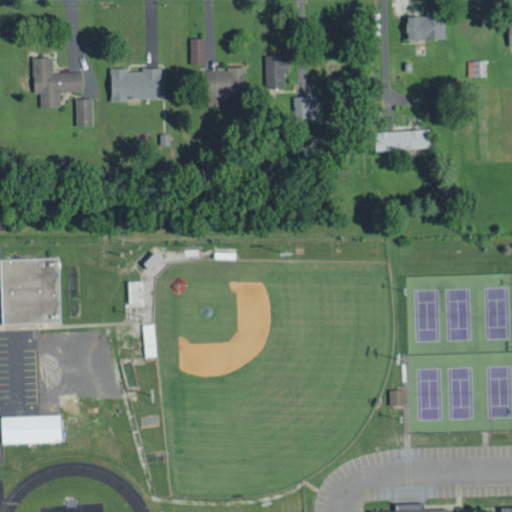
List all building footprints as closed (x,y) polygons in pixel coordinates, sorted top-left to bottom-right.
[(405,12),(406,37),(446,36),(444,12),(405,12)] [(191,62),(206,62),(205,36),(190,36),(191,62)] [(265,52),(266,85),(285,84),(285,71),(289,71),(289,52),(265,52)] [(30,55),(29,87),(39,86),(41,104),(62,105),(60,89),(81,89),(81,69),(55,70),(54,54),(30,55)] [(468,74),(487,73),(486,57),(467,58),(468,74)] [(108,65),(110,100),(134,99),(133,96),(163,96),(161,64),(108,65)] [(246,66),(209,66),(210,93),(247,92),(246,66)] [(317,93),(294,94),(294,119),(317,119),(317,93)] [(92,95),(76,96),(76,124),(93,124),(92,95)] [(376,147),(431,146),(431,127),(375,128),(376,147)] [(1,256),(3,322),(62,320),(60,254),(1,256)] [(141,278),(129,279),(129,300),(142,300),(141,278)] [(143,321),(144,354),(156,354),(155,321),(143,321)] [(403,387),(388,387),(389,402),(403,402),(403,387)] [(2,414),(3,441),(62,439),(61,412),(2,414)] [(508,511),(509,504),(502,505),(502,511),(447,511),(448,506),(425,507),(425,500),(396,501),(396,508),(376,508),(375,511),(508,511)]
